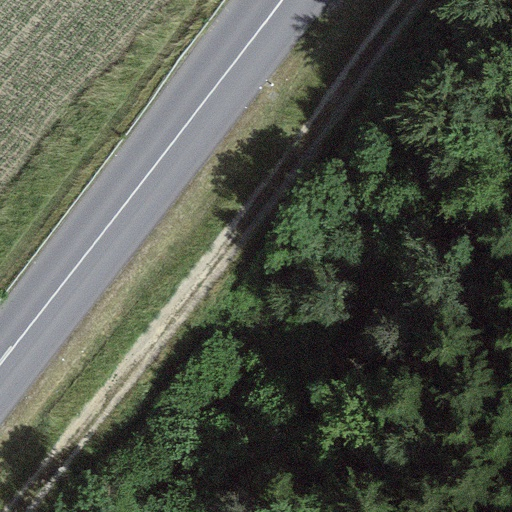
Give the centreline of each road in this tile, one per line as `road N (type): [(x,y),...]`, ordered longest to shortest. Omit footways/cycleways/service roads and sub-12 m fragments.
road 1 (track): [(28,511),(420,0)]
road 2 (tertiary): [(0,376),(289,0)]
